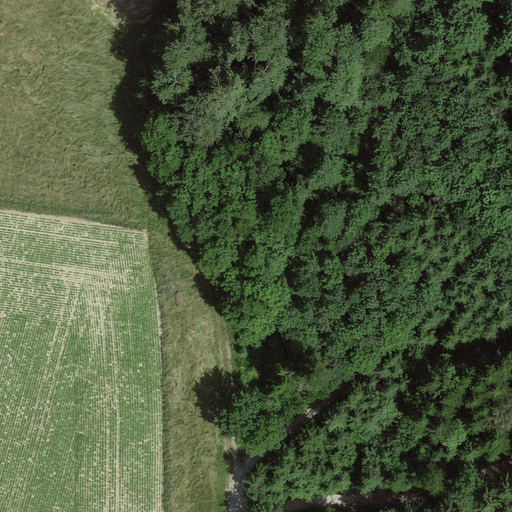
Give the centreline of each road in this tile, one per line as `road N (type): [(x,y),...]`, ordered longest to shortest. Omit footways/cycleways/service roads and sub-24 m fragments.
road 1 (track): [(237,511),(245,465),(258,448),(361,368),(511,218)]
road 2 (track): [(511,465),(271,511)]
